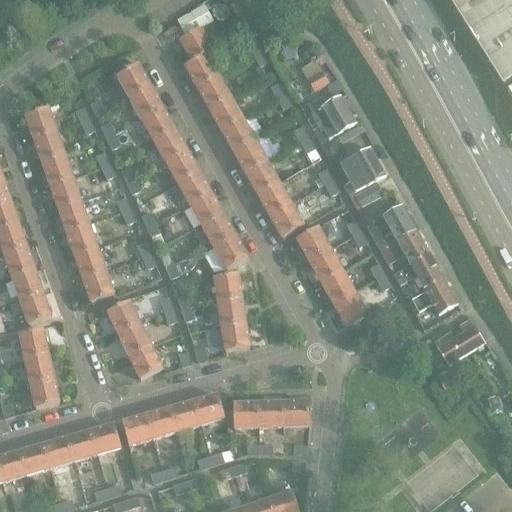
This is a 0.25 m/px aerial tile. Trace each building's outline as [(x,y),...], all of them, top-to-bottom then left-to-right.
[(511,0),(448,0),(504,87),(511,81),(511,0)] [(208,45),(199,50),(203,57),(212,52),(208,45)] [(180,51),(151,69),(159,82),(189,65),(180,51)] [(212,52),(203,57),(206,63),(216,58),(212,52)] [(189,65),(159,82),(166,95),(196,77),(189,65)] [(223,70),(214,75),(217,82),(227,77),(223,70)] [(323,75),(308,83),(315,95),(330,86),(323,75)] [(196,77),(166,95),(173,107),(203,90),(196,77)] [(227,77),(217,82),(221,88),(230,83),(227,77)] [(203,90),(173,107),(181,120),(210,103),(203,90)] [(237,95),(228,100),(231,107),(241,102),(237,95)] [(341,100),(322,111),(322,129),(329,142),(330,142),(337,138),(338,138),(357,127),(341,100)] [(241,102),(231,107),(235,113),(244,108),(241,102)] [(210,103),(181,120),(188,132),(217,115),(210,103)] [(217,115),(188,132),(195,144),(224,128),(217,115)] [(251,120),(242,125),(246,132),(255,127),(251,120)] [(127,127),(98,144),(107,160),(136,143),(127,127)] [(255,127),(246,132),(249,139),(258,133),(255,127)] [(224,128),(195,144),(202,157),(231,140),(224,128)] [(231,140),(202,157),(209,170),(239,153),(231,140)] [(136,143),(107,160),(116,175),(146,159),(136,143)] [(341,160),(331,143),(321,149),(331,166),(341,160)] [(266,146),(257,151),(260,158),(270,153),(266,146)] [(347,188),(349,193),(352,198),(366,189),(367,190),(386,179),(371,152),(352,163),(344,168),(353,185),(347,188)] [(239,153),(209,170),(217,183),(246,166),(239,153)] [(85,159),(79,163),(83,173),(90,170),(85,159)] [(146,159),(116,175),(125,191),(155,176),(146,159)] [(90,170),(83,173),(88,183),(95,180),(90,170)] [(155,176),(125,191),(134,206),(163,190),(155,176)] [(82,182),(75,185),(80,196),(86,192),(82,182)] [(60,183),(29,193),(36,211),(66,200),(60,183)] [(379,188),(357,200),(363,210),(385,198),(379,188)] [(100,189),(93,193),(98,203),(104,200),(100,189)] [(163,190),(134,206),(143,222),(172,205),(163,190)] [(86,192),(80,196),(84,206),(91,203),(86,192)] [(66,200),(36,211),(42,229),(73,218),(66,200)] [(104,200),(98,203),(102,213),(109,210),(104,200)] [(172,205),(143,222),(152,237),(180,221),(172,205)] [(367,230),(380,254),(397,244),(398,245),(417,234),(403,210),(384,221),(367,230)] [(97,215),(90,218),(95,228),(102,225),(97,215)] [(73,218),(42,229),(47,244),(78,234),(73,218)] [(115,220),(108,223),(113,234),(119,230),(115,220)] [(180,221),(152,237),(161,252),(189,236),(180,221)] [(102,225),(95,228),(100,238),(106,235),(102,225)] [(309,227),(299,232),(303,239),(313,233),(309,227)] [(119,230),(113,234),(117,244),(124,241),(119,230)] [(78,234),(47,244),(53,261),(84,250),(78,234)] [(397,244),(380,254),(389,269),(406,259),(411,269),(430,258),(417,234),(398,245),(397,244)] [(189,236),(161,252),(170,268),(198,252),(189,236)] [(287,239),(258,257),(267,273),(296,256),(287,239)] [(5,242),(0,243),(0,262),(11,259),(5,242)] [(113,247),(106,251),(111,261),(117,258),(113,247)] [(84,250),(53,261),(60,279),(90,268),(84,250)] [(128,251),(122,254),(126,264),(133,261),(128,251)] [(198,252),(170,268),(179,284),(207,268),(198,252)] [(323,252),(314,257),(317,264),(327,259),(323,252)] [(296,256),(267,273),(276,288),(305,271),(296,256)] [(117,258),(111,261),(115,271),(122,268),(117,258)] [(430,258),(411,269),(394,279),(400,290),(417,280),(425,293),(444,282),(430,258)] [(11,259),(0,262),(0,281),(18,276),(11,259)] [(327,259),(317,264),(321,270),(330,265),(327,259)] [(133,261),(126,264),(131,274),(138,271),(133,261)] [(90,268),(60,279),(65,295),(96,284),(90,268)] [(305,271),(276,288),(285,303),(314,287),(305,271)] [(18,276),(0,281),(0,300),(24,292),(18,276)] [(143,280),(136,283),(141,293),(147,290),(143,280)] [(444,282),(425,293),(427,296),(413,304),(420,315),(433,308),(439,318),(458,307),(444,282)] [(130,283),(123,286),(127,296),(135,293),(130,283)] [(341,283),(332,288),(335,295),(345,290),(341,283)] [(96,284),(65,295),(72,313),(102,302),(96,284)] [(218,287),(185,293),(189,312),(222,305),(218,287)] [(314,287),(285,303),(294,319),(323,303),(314,287)] [(345,290),(335,295),(339,301),(348,296),(345,290)] [(24,292),(0,300),(0,319),(30,309),(24,292)] [(323,303),(294,319),(302,334),(332,317),(323,303)] [(222,305),(189,312),(193,329),(226,322),(222,305)] [(159,308),(152,311),(157,321),(164,318),(159,308)] [(30,309),(0,319),(0,326),(4,338),(36,327),(30,309)] [(146,309),(136,313),(139,320),(149,316),(146,309)] [(107,313),(77,329),(84,342),(114,326),(107,313)] [(359,314),(350,319),(353,326),(363,321),(359,314)] [(149,316),(139,320),(141,327),(151,323),(149,316)] [(332,317),(302,334),(311,349),(341,333),(332,317)] [(164,318),(157,321),(162,331),(168,328),(164,318)] [(363,321),(353,326),(357,332),(366,327),(363,321)] [(226,322),(193,329),(197,347),(230,339),(226,322)] [(485,347),(470,323),(460,330),(464,336),(455,342),(451,335),(435,345),(450,369),(485,347)] [(114,326),(84,342),(91,355),(121,338),(114,326)] [(341,333),(311,349),(321,366),(350,349),(341,333)] [(157,334),(147,338),(150,345),(160,341),(157,334)] [(121,338),(91,355),(99,368),(129,351),(121,338)] [(41,339),(6,346),(10,362),(44,355),(41,339)] [(230,339),(197,347),(201,366),(234,358),(230,339)] [(160,341),(150,345),(152,352),(162,348),(160,341)] [(173,341),(166,344),(171,354),(178,351),(173,341)] [(129,351),(99,368),(106,381),(136,364),(129,351)] [(178,351),(171,354),(176,364),(182,361),(178,351)] [(44,355),(10,362),(13,376),(46,369),(44,355)] [(168,363),(158,367),(161,373),(171,369),(168,363)] [(136,364),(106,381),(113,394),(144,377),(136,364)] [(46,369),(13,376),(15,389),(49,383),(46,369)] [(49,383),(15,389),(18,404),(51,397),(49,383)] [(51,397),(18,404),(22,419),(54,413),(51,397)] [(256,402),(223,405),(224,424),(257,421),(256,402)] [(206,416),(199,417),(200,428),(207,427),(206,416)] [(257,421),(224,424),(226,442),(259,438),(257,421)] [(165,423),(131,429),(135,449),(168,442),(165,423)] [(207,427),(200,428),(202,439),(209,438),(207,427)] [(196,430),(185,431),(186,439),(197,438),(196,430)] [(197,438),(186,439),(187,446),(197,445),(197,438)] [(259,438),(226,442),(228,459),(260,456),(259,438)] [(168,442),(135,449),(138,468),(172,461),(168,442)] [(64,451),(36,466),(46,485),(74,468),(64,451)] [(212,451),(205,452),(206,463),(213,462),(212,451)] [(260,456),(228,459),(229,477),(262,473),(260,456)] [(172,461),(138,468),(142,487),(175,481),(172,461)] [(213,462),(206,463),(208,474),(215,473),(213,462)] [(201,467),(191,469),(191,476),(202,475),(201,467)] [(74,468),(46,485),(54,501),(84,485),(74,468)] [(11,473),(1,477),(3,484),(13,480),(11,473)] [(262,473),(229,477),(231,494),(263,492),(262,473)] [(202,475),(191,476),(192,483),(203,482),(202,475)] [(27,477),(21,480),(26,490),(32,487),(27,477)] [(13,480),(3,484),(6,491),(16,487),(13,480)] [(175,481),(142,487),(145,504),(179,498),(175,481)] [(84,485),(54,501),(60,511),(74,511),(93,502),(84,485)] [(217,485),(210,487),(211,498),(218,496),(217,485)] [(32,487),(26,490),(30,500),(37,497),(32,487)] [(263,492),(231,494),(232,511),(249,511),(265,511),(263,492)] [(218,496),(211,498),(213,509),(220,508),(218,496)] [(181,511),(179,498),(145,504),(147,511),(181,511)] [(24,500),(14,503),(16,510),(26,507),(24,500)] [(99,511),(93,502),(74,511),(99,511)]
